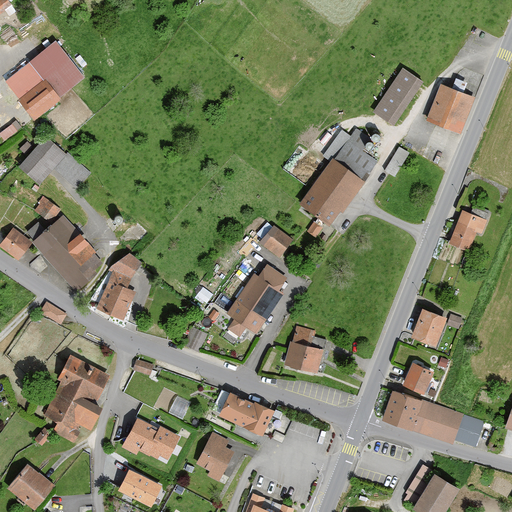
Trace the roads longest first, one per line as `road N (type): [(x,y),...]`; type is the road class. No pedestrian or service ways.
road 1 (secondary): [(361,422),(511,39)]
road 2 (residential): [(361,422),(129,339)]
road 3 (residential): [(129,339),(102,426),(100,511)]
road 4 (residential): [(511,465),(361,422)]
road 5 (residential): [(129,339),(0,260)]
